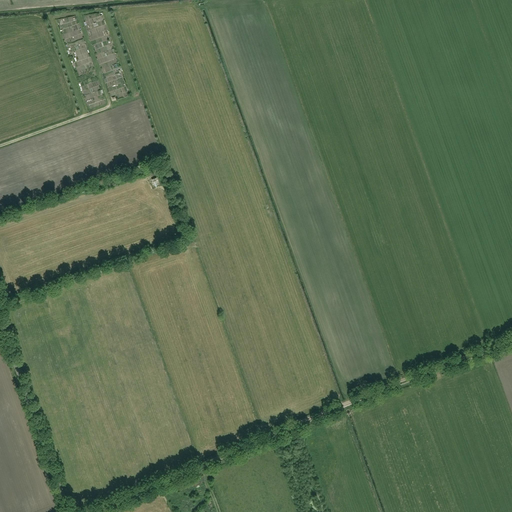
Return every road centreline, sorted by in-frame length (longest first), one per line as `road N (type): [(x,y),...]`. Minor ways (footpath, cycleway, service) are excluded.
road 1 (track): [(87,511),(511,340)]
road 2 (unclassified): [(67,511),(0,320)]
